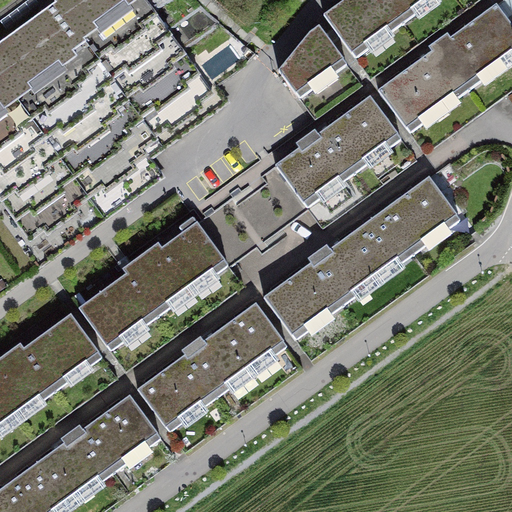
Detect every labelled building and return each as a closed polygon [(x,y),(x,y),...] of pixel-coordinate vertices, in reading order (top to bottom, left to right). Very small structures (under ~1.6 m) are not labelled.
[(0,208),(13,226),(27,245),(41,235),(44,239),(76,216),(72,211),(99,190),(102,195),(131,173),(128,169),(142,158),(138,153),(154,142),(151,140),(164,129),(168,135),(198,112),(196,108),(211,97),(197,78),(182,58),(167,38),(154,20),(140,1),(139,0),(50,0),(54,6),(0,44),(0,208)] [(356,62),(440,0),(348,0),(324,18),(356,62)] [(431,52),(379,91),(410,133),(511,57),(511,26),(496,5),(450,38),(447,34),(428,48),(431,52)] [(348,68),(319,28),(310,34),(280,73),(300,102),(348,68)] [(401,140),(370,98),(319,136),(315,131),(296,146),(299,150),(276,167),(308,209),(401,140)] [(292,336),(292,335),(296,340),(309,331),(306,326),(326,311),(330,316),(356,297),(352,292),(396,260),(400,265),(426,245),(423,240),(443,226),(447,230),(459,221),(456,216),(457,216),(429,177),(330,249),(326,245),(308,259),(311,263),(264,298),(292,336)] [(227,263),(195,220),(159,246),(156,241),(126,263),(122,266),(126,272),(78,307),(110,349),(227,263)] [(166,428),(167,428),(170,432),(183,422),(180,418),(200,403),(203,408),(230,388),(226,384),(270,352),(273,357),(287,347),(283,342),(284,342),(256,303),(203,342),(200,338),(182,351),(185,355),(138,390),(166,428)] [(0,427),(98,356),(68,314),(22,348),(17,342),(0,355),(0,427)] [(158,434),(130,395),(83,429),(80,425),(61,439),(64,443),(0,489),(0,511),(54,511),(53,510),(97,478),(100,483),(127,463),(123,458),(144,444),(147,449),(160,439),(157,434),(158,434)]
